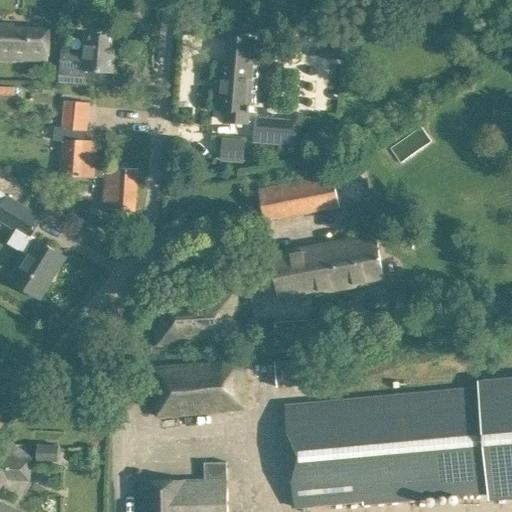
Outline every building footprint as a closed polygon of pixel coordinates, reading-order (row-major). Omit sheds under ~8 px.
[(265,19),(290,12),(286,0),(267,0),(260,2),(265,19)] [(0,58),(47,61),(48,29),(13,28),(13,25),(0,24),(0,58)] [(84,54),(62,53),(60,81),(84,83),(85,69),(114,72),(117,30),(86,28),(84,54)] [(218,108),(225,109),(226,109),(225,121),(247,123),(252,63),(247,63),(249,37),(228,36),(226,61),(221,61),(218,108)] [(4,66),(1,78),(31,83),(33,72),(4,66)] [(0,94),(28,95),(28,86),(0,85),(0,94)] [(61,173),(95,176),(96,162),(94,162),(96,142),(85,141),(86,130),(86,131),(89,103),(65,100),(63,126),(55,126),(54,139),(64,140),(61,173)] [(295,118),(255,115),(253,139),(293,143),(295,118)] [(107,163),(96,162),(95,176),(105,177),(103,209),(113,210),(113,215),(125,216),(126,210),(134,211),(138,169),(107,166),(107,163)] [(265,221),(285,218),(341,207),(334,174),(259,188),(265,221)] [(0,191),(0,219),(2,221),(0,223),(0,254),(1,255),(0,256),(19,268),(19,269),(12,280),(22,287),(39,297),(64,256),(47,246),(37,239),(30,236),(41,216),(7,196),(0,191)] [(279,299),(299,295),(383,280),(375,235),(271,254),(279,299)] [(157,345),(177,344),(238,339),(234,291),(153,296),(157,345)] [(278,386),(336,380),(333,353),(275,360),(278,386)] [(157,416),(177,414),(241,408),(236,359),(152,368),(157,416)] [(478,386),(286,403),(296,506),(487,488),(489,501),(511,498),(511,376),(478,380),(478,386)] [(48,427),(49,440),(64,438),(62,425),(48,427)] [(58,461),(59,446),(38,444),(37,459),(58,461)] [(0,486),(7,477),(19,478),(21,446),(0,445),(0,486)] [(228,511),(227,461),(204,462),(205,479),(140,481),(141,511),(228,511)] [(0,511),(18,511),(0,503),(0,511)]
